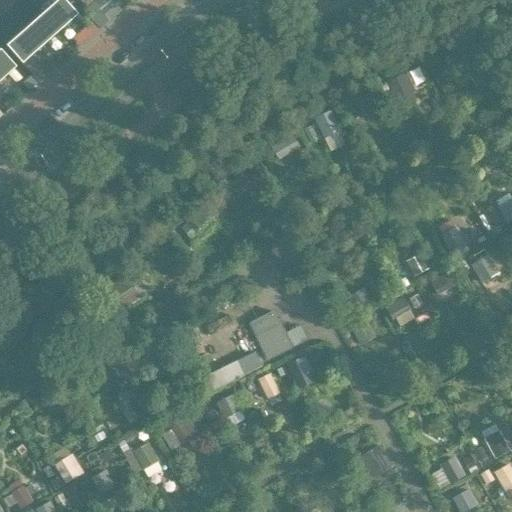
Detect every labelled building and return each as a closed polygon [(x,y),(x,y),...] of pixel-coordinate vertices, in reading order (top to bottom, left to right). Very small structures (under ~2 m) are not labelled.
[(22,64),(77,15),(63,0),(56,0),(5,45),(22,64)] [(81,0),(89,8),(98,0),(81,0)] [(107,0),(100,0),(85,13),(97,26),(104,20),(103,19),(115,8),(107,0)] [(79,47),(97,31),(90,22),(71,39),(79,47)] [(38,84),(62,62),(55,54),(44,63),(38,56),(24,68),(28,73),(38,84)] [(0,91),(23,72),(10,56),(0,64),(0,91)] [(432,70),(439,85),(452,78),(445,64),(432,70)] [(402,74),(387,81),(396,99),(411,92),(402,74)] [(0,103),(0,105),(5,112),(23,96),(16,89),(0,103)] [(362,101),(367,112),(381,106),(376,94),(362,101)] [(339,129),(329,108),(314,116),(324,136),(339,129)] [(291,134),(271,144),(277,157),(298,146),(291,134)] [(256,161),(245,168),(254,182),(266,174),(256,161)] [(505,224),(511,219),(511,197),(496,207),(505,224)] [(202,206),(187,219),(198,231),(213,218),(202,206)] [(465,246),(455,227),(440,235),(450,254),(465,246)] [(498,272),(487,254),(470,265),(481,282),(498,272)] [(407,261),(414,274),(426,268),(419,255),(407,261)] [(431,282),(437,293),(451,285),(445,274),(431,282)] [(135,291),(128,280),(125,276),(104,290),(114,305),(135,291)] [(347,297),(355,311),(370,302),(362,289),(347,297)] [(385,306),(392,319),(409,309),(402,297),(385,306)] [(290,348),(272,311),(247,323),(265,360),(290,348)] [(352,330),(359,344),(373,336),(365,322),(352,330)] [(287,330),(294,345),(308,339),(301,324),(287,330)] [(287,364),(295,380),(309,374),(301,358),(287,364)] [(203,395),(244,375),(237,361),(196,381),(203,395)] [(257,380),(267,398),(278,392),(268,374),(257,380)] [(217,404),(225,418),(238,410),(230,396),(217,404)] [(189,419),(185,422),(171,430),(180,446),(197,435),(189,419)] [(484,439),(494,457),(507,449),(498,431),(484,439)] [(358,457),(371,478),(394,464),(381,443),(358,457)] [(158,462),(147,444),(132,452),(143,470),(158,462)] [(83,473),(72,454),(53,465),(64,483),(83,473)] [(439,466),(448,483),(462,475),(454,458),(439,466)] [(494,473),(503,490),(511,485),(511,471),(508,465),(494,473)] [(91,479),(99,493),(113,486),(105,471),(91,479)] [(11,493),(20,508),(31,501),(22,486),(11,493)] [(452,498),(459,511),(462,511),(474,505),(466,490),(452,498)] [(377,511),(413,511),(405,497),(377,511)] [(33,509),(35,511),(53,511),(48,501),(33,509)]
